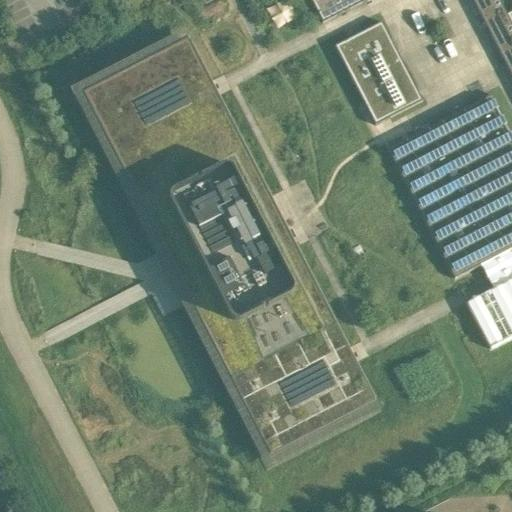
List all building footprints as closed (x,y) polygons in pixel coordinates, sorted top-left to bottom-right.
[(309,0),(322,24),(369,0),(309,0)] [(471,0),(501,57),(511,77),(511,25),(511,24),(507,16),(498,0),(471,0)] [(363,33),(334,48),(375,127),(422,102),(381,23),(363,33)] [(73,82),(79,93),(184,41),(178,30),(73,82)] [(188,41),(84,95),(163,250),(175,273),(190,302),(270,458),(375,404),(354,363),(350,355),(346,349),(268,198),(216,96),(212,88),(209,81),(188,41)] [(430,128),(387,150),(454,280),(481,266),(487,278),(490,283),(494,291),(467,305),(490,349),(511,337),(511,135),(492,96),(465,110),(450,117),(430,128)]
